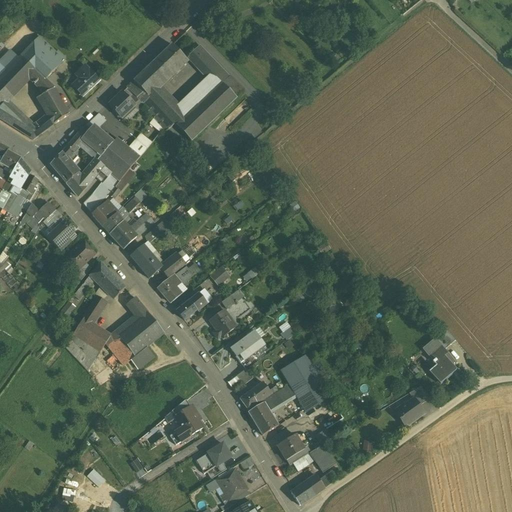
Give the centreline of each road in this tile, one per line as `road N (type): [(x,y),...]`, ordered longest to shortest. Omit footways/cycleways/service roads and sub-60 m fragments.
road 1 (residential): [(32,157),(225,394),(295,511)]
road 2 (unclassified): [(303,511),(475,388),(511,379)]
road 3 (residential): [(206,0),(32,157)]
